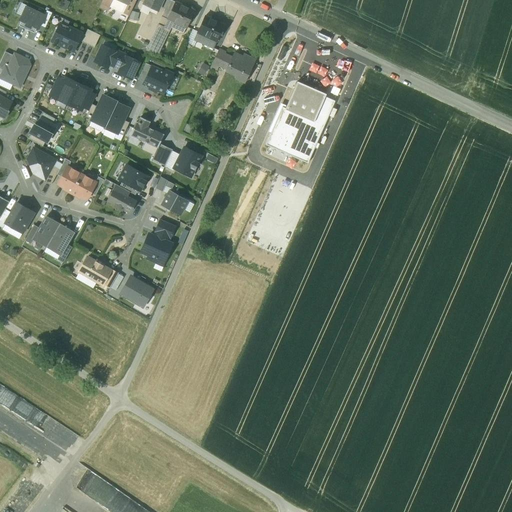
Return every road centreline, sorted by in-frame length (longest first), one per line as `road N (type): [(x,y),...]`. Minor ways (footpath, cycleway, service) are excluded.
road 1 (track): [(121,400),(284,21)]
road 2 (tertiary): [(511,126),(239,0)]
road 3 (residential): [(15,159),(39,202),(136,229)]
road 4 (track): [(0,321),(121,400)]
road 5 (track): [(34,511),(121,400)]
road 6 (residential): [(51,55),(173,113)]
